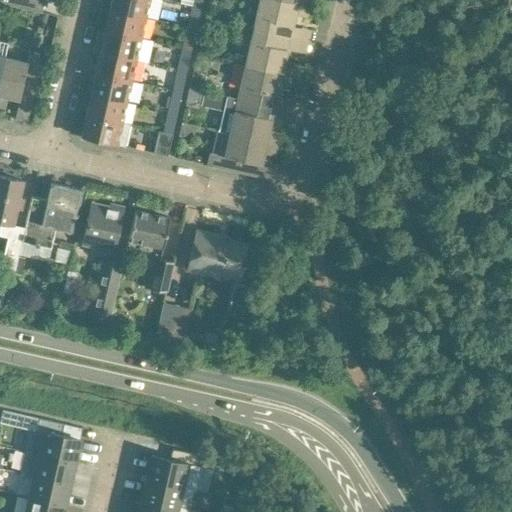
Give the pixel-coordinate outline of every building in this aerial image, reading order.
[(0,0),(0,3),(22,8),(24,0),(0,0)] [(111,0),(109,9),(145,17),(148,0),(111,0)] [(285,0),(259,0),(253,29),(290,38),(296,11),(307,14),(309,5),(285,0)] [(109,9),(105,30),(140,38),(145,17),(109,9)] [(191,13),(188,27),(196,29),(199,14),(191,13)] [(185,41),(192,43),(196,29),(188,27),(185,41)] [(253,29),(245,64),(293,75),(295,66),(284,64),(290,38),(253,29)] [(135,59),(140,38),(105,30),(100,51),(135,59)] [(100,51),(95,72),(131,80),(135,59),(100,51)] [(4,57),(0,75),(0,107),(2,108),(4,97),(30,103),(41,57),(28,54),(26,62),(4,57)] [(186,71),(189,56),(182,55),(178,69),(186,71)] [(245,64),(237,99),(274,107),(280,81),(291,83),(293,75),(245,64)] [(183,85),(186,71),(178,69),(175,83),(183,85)] [(95,72),(90,93),(126,101),(131,80),(95,72)] [(195,104),(196,99),(198,90),(189,88),(186,102),(195,104)] [(222,112),(218,131),(229,133),(277,144),(279,136),(268,133),(274,107),(237,99),(204,91),(200,107),(222,112)] [(121,122),(126,101),(90,93),(86,114),(121,122)] [(172,97),(169,111),(177,113),(180,99),(172,97)] [(166,125),(173,127),(177,113),(169,111),(166,125)] [(86,114),(81,136),(124,146),(129,124),(121,122),(86,114)] [(229,133),(218,131),(216,130),(211,154),(208,154),(206,165),(259,176),(264,150),(275,153),(277,144),(229,133)] [(167,156),(172,134),(158,131),(153,153),(167,156)] [(0,222),(1,223),(0,227),(0,235),(7,237),(0,269),(14,273),(18,254),(21,239),(24,227),(23,232),(10,229),(11,225),(13,225),(23,181),(0,175),(0,222)] [(51,183),(49,190),(47,200),(31,196),(24,227),(21,239),(51,246),(56,228),(72,232),(82,190),(64,186),(51,183)] [(123,207),(117,206),(116,209),(91,203),(83,238),(98,242),(96,250),(112,253),(123,207)] [(134,210),(128,240),(163,248),(170,218),(134,210)] [(215,275),(215,272),(239,278),(246,244),(217,237),(218,235),(196,230),(187,268),(215,275)] [(57,246),(54,260),(67,263),(71,249),(57,246)] [(172,261),(158,258),(151,289),(165,292),(172,261)] [(94,287),(87,316),(109,321),(122,263),(109,260),(102,289),(94,287)] [(190,308),(163,302),(156,333),(183,340),(190,308)] [(29,416),(26,428),(31,430),(36,431),(39,418),(29,416)] [(31,430),(26,451),(74,462),(79,438),(62,434),(64,423),(39,418),(36,431),(31,430)] [(203,455),(197,454),(172,448),(169,459),(151,455),(146,478),(195,490),(196,489),(193,488),(198,467),(201,467),(203,455)] [(21,472),(34,475),(69,483),(74,462),(26,451),(21,472)] [(34,475),(29,496),(64,504),(69,483),(34,475)] [(195,490),(146,478),(141,499),(177,507),(189,510),(194,490),(195,490)] [(25,511),(62,511),(64,504),(29,496),(25,511)] [(189,511),(189,510),(177,507),(141,499),(138,511),(189,511)]
